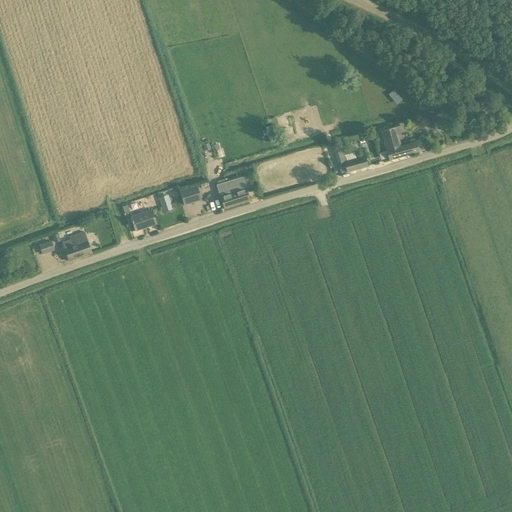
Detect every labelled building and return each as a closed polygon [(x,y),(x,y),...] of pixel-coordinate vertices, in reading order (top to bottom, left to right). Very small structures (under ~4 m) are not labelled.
[(446,124),(451,122),(449,113),(443,115),(443,114),(431,117),(434,128),(446,124)] [(489,124),(496,120),(493,115),(487,118),(489,124)] [(265,127),(270,139),(275,138),(270,125),(265,127)] [(387,151),(401,147),(401,146),(398,135),(402,134),(400,126),(381,131),(387,151)] [(422,140),(401,146),(401,147),(387,151),(389,159),(389,160),(419,151),(425,150),(422,140)] [(341,173),(346,172),(368,166),(365,156),(343,162),(344,162),(338,164),(341,173)] [(224,208),(249,200),(242,177),(217,185),(224,208)] [(201,200),(197,186),(180,192),(184,205),(201,200)] [(164,211),(172,208),(168,195),(159,198),(164,211)] [(131,217),(136,230),(156,224),(152,210),(131,217)] [(84,232),(75,236),(76,238),(63,243),(69,260),(91,253),(84,232)] [(51,241),(39,245),(42,254),(54,250),(51,241)]
